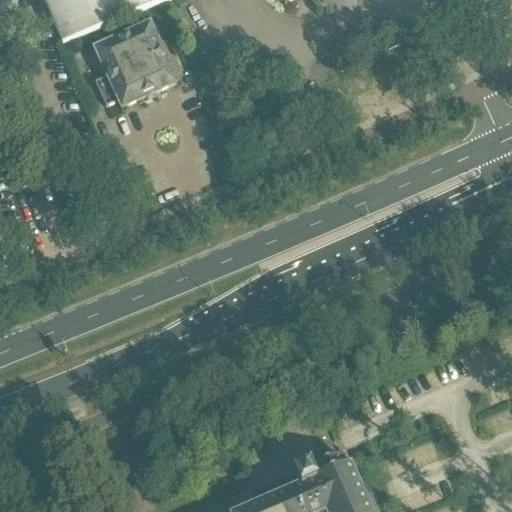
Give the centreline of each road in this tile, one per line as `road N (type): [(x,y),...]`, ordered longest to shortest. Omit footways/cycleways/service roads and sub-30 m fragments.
road 1 (primary): [(496,142),(0,352)]
road 2 (primary): [(0,417),(480,206)]
road 3 (unclassified): [(476,95),(0,297)]
